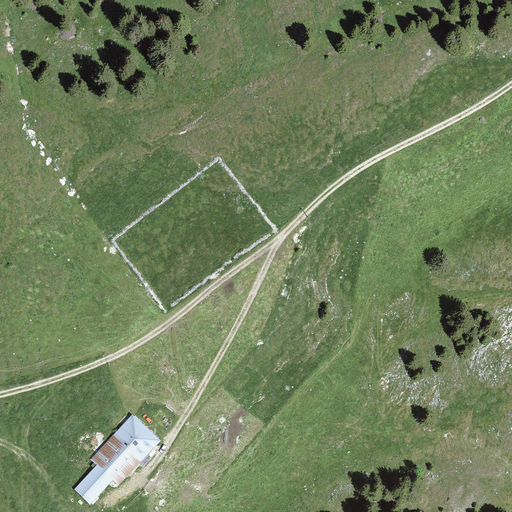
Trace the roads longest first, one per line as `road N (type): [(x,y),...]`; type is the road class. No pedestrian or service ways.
road 1 (track): [(511,85),(356,171),(128,350),(0,395)]
road 2 (track): [(255,257),(256,286),(137,487)]
